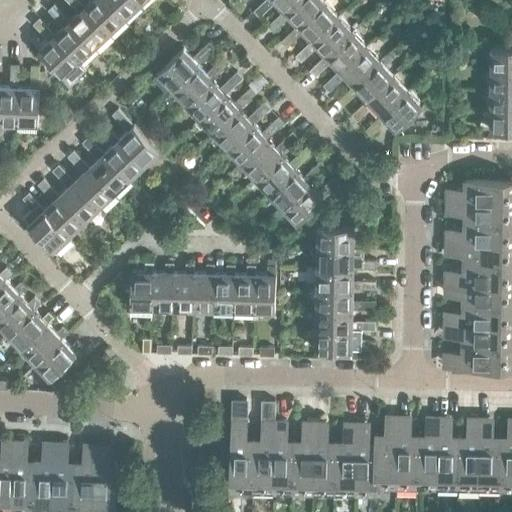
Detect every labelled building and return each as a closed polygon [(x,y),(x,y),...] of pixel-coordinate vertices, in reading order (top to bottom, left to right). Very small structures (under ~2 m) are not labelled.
[(109,32),(85,5),(80,0),(68,0),(79,11),(70,19),(94,46),(109,32)] [(124,18),(108,0),(90,0),(85,5),(109,32),(124,18)] [(139,4),(135,0),(108,0),(124,18),(139,4)] [(263,0),(254,9),(260,15),(275,0),(276,0),(285,9),(293,0),(263,0)] [(293,0),(285,9),(268,24),(274,30),(290,15),(299,23),(323,0),(293,0)] [(326,0),(323,0),(299,23),(282,39),(288,45),(304,29),(313,38),(339,14),(326,0)] [(94,46),(70,19),(54,2),(48,8),(64,25),(55,33),(80,59),(94,46)] [(339,14),(313,38),(296,54),(302,60),(318,44),(327,53),(353,29),(339,14)] [(62,41),(55,33),(40,16),(33,22),(49,39),(39,48),(58,68),(64,74),(80,60),(62,41)] [(353,29),(327,53),(310,69),(316,75),(332,59),(341,68),(367,44),(353,29)] [(172,86),(198,61),(215,46),(209,40),(193,55),(184,45),(157,70),(172,86)] [(367,44),(341,68),(324,83),(329,89),(346,74),(354,83),(381,58),(367,44)] [(491,66),(511,66),(511,45),(492,45),(491,66)] [(198,61),(172,86),(186,101),(212,76),(229,61),(223,55),(207,70),(198,61)] [(444,56),(431,69),(436,75),(444,75),(444,57),(444,56)] [(381,58),(354,83),(338,98),(344,105),(360,89),(368,98),(395,73),(381,58)] [(10,85),(0,84),(0,120),(17,121),(18,85),(19,63),(11,62),(10,85)] [(31,86),(18,85),(17,121),(39,122),(40,92),(40,86),(39,86),(40,63),(31,63),(31,86)] [(491,87),(511,86),(511,66),(491,66),(491,87)] [(212,76),(186,101),(200,116),(226,91),(243,76),(237,70),(221,85),(212,76)] [(395,73),(368,98),(352,113),(358,119),(374,104),(382,113),(409,88),(395,73)] [(235,100),(226,91),(200,116),(214,131),(240,106),(257,91),(251,85),(235,100)] [(491,107),(511,107),(511,86),(491,87),(491,107)] [(409,88),(382,113),(366,128),(372,134),(388,119),(397,128),(423,104),(409,88)] [(249,115),(240,106),(214,131),(228,146),(254,121),(271,106),(265,99),(249,115)] [(67,104),(62,109),(67,122),(76,113),(67,104)] [(119,137),(144,164),(159,149),(134,123),(119,106),(112,112),(128,129),(119,137)] [(450,107),(450,135),(460,136),(460,107),(450,107)] [(511,107),(491,107),(491,128),(511,128),(511,107)] [(153,118),(147,111),(141,116),(147,124),(153,118)] [(254,121),(228,146),(242,160),(268,136),(285,121),(279,114),(263,130),(254,121)] [(144,164),(119,137),(104,120),(98,126),(113,143),(104,151),(129,178),(144,164)] [(164,131),(159,126),(154,131),(159,137),(164,131)] [(276,145),(268,136),(242,160),(256,175),(282,151),(299,135),(293,129),(276,145)] [(129,178),(104,151),(89,134),(83,140),(98,157),(89,165),(114,192),(129,178)] [(174,143),(169,147),(174,152),(179,148),(174,143)] [(282,151),(256,175),(270,190),(296,166),(313,150),(307,144),(290,160),(282,151)] [(114,192),(89,165),(74,148),(68,154),(83,171),(74,179),(99,206),(114,192)] [(296,166),(270,190),(283,205),(310,181),(327,165),(321,159),(304,175),(296,166)] [(99,206),(74,179),(59,162),(53,168),(68,184),(59,193),(84,220),(99,206)] [(200,167),(193,172),(196,176),(203,170),(200,167)] [(203,173),(196,180),(202,186),(209,179),(203,173)] [(318,189),(310,181),(283,205),(298,221),(324,196),(341,180),(335,174),(318,189)] [(84,220),(59,193),(44,176),(38,182),(53,198),(45,207),(69,233),(84,220)] [(451,199),(511,199),(511,178),(466,178),(466,187),(451,187),(451,199)] [(71,235),(69,233),(45,207),(29,190),(23,196),(33,207),(28,211),(23,216),(29,222),(54,248),(55,250),(71,235)] [(511,199),(451,199),(450,211),(465,211),(465,219),(511,220),(511,199)] [(254,226),(246,217),(241,222),(249,231),(254,226)] [(450,228),(450,240),(511,240),(511,220),(465,219),(465,228),(450,228)] [(54,248),(29,222),(24,226),(49,252),(54,248)] [(318,224),(318,245),(354,246),(377,246),(377,238),(354,237),(355,224),(318,224)] [(511,240),(450,240),(450,252),(465,252),(465,260),(511,261),(511,240)] [(354,246),(318,245),(318,265),(354,266),(376,267),(377,258),(354,258),(354,246)] [(152,314),(152,306),(154,269),(154,260),(146,260),(145,269),(132,269),(131,313),(152,314)] [(511,261),(465,260),(464,269),(449,269),(449,281),(511,281),(511,261)] [(166,270),(154,269),(152,306),(173,306),(174,270),(174,261),(166,261),(166,270)] [(174,270),(173,306),(193,307),(194,270),(195,262),(186,261),(186,270),(174,270)] [(194,270),(193,307),(214,307),(215,271),(215,262),(207,262),(207,271),(194,270)] [(227,271),(215,271),(214,307),(234,308),(235,272),(236,263),(227,263),(227,271)] [(235,272),(234,308),(254,308),(256,272),(256,263),(248,263),(247,272),(235,272)] [(256,272),(254,308),(276,309),(277,273),(276,273),(276,264),(268,264),(268,272),(256,272)] [(1,271),(0,270),(0,282),(6,277),(13,271),(7,265),(1,271)] [(354,266),(318,265),(317,286),(354,286),(376,287),(376,278),(354,278),(354,266)] [(15,286),(6,277),(0,282),(0,310),(20,292),(27,286),(21,280),(15,286)] [(511,281),(449,281),(449,293),(464,293),(464,301),(511,302),(511,281)] [(317,286),(317,306),(353,307),(376,307),(376,299),(353,299),(354,286),(317,286)] [(29,300),(20,292),(0,310),(0,322),(8,332),(34,306),(41,300),(35,294),(29,300)] [(511,302),(464,301),(464,310),(449,310),(449,322),(511,322),(511,302)] [(34,306),(8,332),(22,346),(48,321),(55,315),(49,309),(43,315),(34,306)] [(317,306),(317,327),(353,327),(375,328),(376,319),(353,319),(353,307),(317,306)] [(48,321),(22,346),(36,361),(62,336),(69,330),(63,324),(57,330),(48,321)] [(511,322),(449,322),(448,334),(463,334),(463,342),(511,343),(511,322)] [(375,348),(375,340),(353,339),(353,327),(317,327),(316,355),(326,355),(326,348),(353,348),(375,348)] [(71,345),(62,336),(36,361),(51,376),(57,382),(67,372),(61,366),(77,351),(76,351),(83,345),(77,339),(71,345)] [(144,337),(143,352),(152,352),(152,337),(144,337)] [(511,343),(463,342),(463,351),(448,350),(448,363),(511,364),(511,343)] [(158,344),(158,352),(172,352),(172,344),(158,344)] [(178,344),(178,352),(192,353),(193,344),(178,344)] [(199,344),(199,353),(213,353),(213,345),(199,344)] [(219,345),(219,353),(233,354),(233,345),(219,345)] [(240,346),(240,354),(254,354),(254,346),(240,346)] [(261,346),(261,354),(275,355),(275,346),(261,346)] [(0,378),(0,387),(9,388),(10,379),(0,378)] [(253,487),(254,436),(246,436),(247,398),(234,397),(232,487),(253,487)] [(263,437),(254,436),(253,487),(274,488),(275,422),(276,398),(264,398),(263,437)] [(377,431),(377,439),(377,482),(397,482),(399,417),(387,417),(386,431),(377,431)] [(411,417),(399,417),(397,482),(417,483),(419,432),(410,432),(411,417)] [(419,432),(417,483),(438,483),(440,418),(428,417),(427,432),(419,432)] [(452,418),(440,418),(438,483),(459,484),(460,433),(451,433),(452,418)] [(469,433),(460,433),(459,484),(479,484),(481,419),(469,418),(469,433)] [(493,419),(481,419),(479,484),(500,485),(501,434),(493,434),(493,419)] [(501,434),(500,485),(511,485),(511,419),(510,419),(510,434),(501,434)] [(275,422),(274,488),(294,488),(295,437),(287,437),(287,422),(275,422)] [(295,437),(294,488),(314,489),(316,423),(304,423),(304,438),(295,437)] [(316,423),(314,489),(335,489),(336,438),(328,438),(328,423),(316,423)] [(345,439),(336,438),(335,489),(356,490),(357,424),(345,424),(345,439)] [(369,424),(357,424),(356,490),(377,490),(377,482),(377,439),(369,439),(369,424)] [(0,506),(13,507),(15,442),(3,441),(3,456),(0,456),(0,506)] [(15,442),(13,507),(33,508),(35,457),(27,457),(27,442),(15,442)] [(35,457),(33,508),(54,509),(56,443),(44,443),(44,458),(35,457)] [(56,443),(54,509),(74,510),(76,459),(68,459),(68,444),(56,443)] [(84,459),(76,459),(74,510),(95,510),(97,445),(85,444),(84,459)] [(109,445),(97,445),(95,510),(116,511),(118,460),(108,460),(109,445)] [(131,487),(133,461),(125,461),(124,480),(126,480),(125,487),(131,487)]
